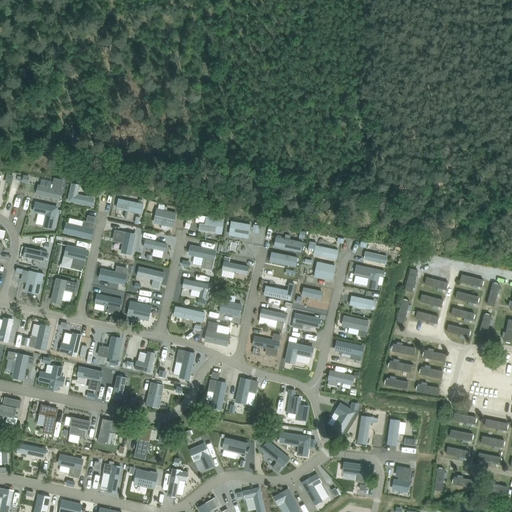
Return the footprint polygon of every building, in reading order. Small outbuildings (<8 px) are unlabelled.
[(7,174),(5,183),(12,184),(14,175),(7,174)] [(38,185),(36,194),(60,199),(62,190),(64,180),(54,178),(52,188),(38,185)] [(70,189),(68,201),(93,206),(94,197),(78,194),(80,185),(71,183),(70,189)] [(118,198),(116,209),(142,214),(144,203),(118,198)] [(36,201),(33,212),(45,215),(43,227),(53,229),(59,206),(36,201)] [(157,209),(154,223),(173,227),(177,213),(166,211),(163,210),(157,209)] [(197,215),(196,222),(200,223),(198,231),(222,234),(225,219),(206,216),(206,217),(197,215)] [(66,222),(64,232),(65,233),(91,238),(95,223),(84,221),(83,227),(69,223),(66,222)] [(231,221),(229,235),(248,239),(251,224),(231,221)] [(116,230),(114,239),(125,241),(124,244),(123,245),(122,250),(123,251),(122,252),(131,254),(135,235),(116,230)] [(303,241),(276,236),(274,246),(301,252),(303,241)] [(167,243),(146,239),(144,246),(165,251),(167,249),(167,246),(167,243)] [(310,241),(308,250),(314,252),(314,254),(337,259),(339,250),(316,245),(317,242),(310,241)] [(67,244),(64,256),(73,258),(71,266),(83,269),(88,249),(67,244)] [(191,246),(189,254),(195,255),(206,257),(203,267),(212,269),(215,251),(191,246)] [(48,252),(29,248),(27,257),(46,261),(48,252)] [(272,251),(269,261),(296,267),(298,257),(272,251)] [(364,259),(386,264),(387,256),(365,251),(364,259)] [(223,270),(235,272),(247,275),(249,266),(224,261),(222,269),(223,270)] [(317,261),(314,277),(333,281),(336,265),(317,261)] [(356,275),(354,283),(367,286),(367,287),(377,289),(380,277),(383,277),(385,271),(356,264),(354,275),(356,275)] [(101,269),(99,278),(124,284),(127,269),(119,267),(117,273),(101,269)] [(139,267),(137,275),(162,281),(164,272),(139,267)] [(414,291),(418,269),(409,267),(405,289),(414,291)] [(29,270),(25,291),(39,294),(44,274),(29,270)] [(463,273),(460,281),(482,287),(484,279),(463,273)] [(427,276),(425,284),(446,289),(449,281),(427,276)] [(56,278),(51,301),(62,303),(62,300),(65,290),(73,292),(77,293),(79,283),(56,278)] [(185,279),(183,287),(192,289),(191,295),(200,297),(206,298),(209,284),(185,279)] [(268,286),(266,296),(291,301),(293,291),(294,283),(289,282),(287,290),(268,286)] [(494,305),(500,284),(493,282),(487,303),(494,305)] [(304,287),(302,295),(321,300),(323,291),(304,287)] [(456,298),(478,302),(479,295),(457,291),(456,298)] [(97,293),(95,303),(96,304),(105,306),(109,306),(108,312),(120,315),(121,309),(123,299),(97,293)] [(422,294),(420,302),(442,306),(444,298),(422,294)] [(349,305),(373,310),(375,300),(351,295),(349,305)] [(402,298),(397,320),(405,322),(410,300),(402,298)] [(222,299),(220,312),(239,316),(241,304),(222,299)] [(131,300),(127,316),(149,321),(152,305),(131,300)] [(454,306),(452,313),(473,321),(475,313),(454,306)] [(180,307),(178,317),(202,322),(205,312),(180,307)] [(262,308),(260,317),(268,318),(267,325),(283,329),(286,314),(262,308)] [(437,324),(439,316),(418,309),(416,317),(437,324)] [(478,334),(486,337),(492,315),(485,313),(478,334)] [(294,327),(293,331),(298,332),(299,329),(299,328),(301,328),(302,323),(304,324),(319,327),(320,319),(296,314),(293,327),(294,327)] [(344,316),(342,325),(349,327),(348,333),(358,335),(365,337),(367,330),(369,321),(344,316)] [(0,339),(9,341),(13,321),(12,320),(11,320),(6,318),(5,319),(4,319),(1,330),(0,329),(0,339)] [(511,342),(511,318),(509,318),(503,340),(511,342)] [(207,329),(204,341),(228,346),(230,334),(229,334),(217,332),(218,325),(219,323),(209,321),(207,329)] [(449,323),(447,331),(469,336),(471,328),(449,323)] [(46,350),(51,327),(42,325),(39,338),(32,337),(30,346),(46,350)] [(62,343),(60,352),(77,356),(82,336),(81,335),(80,334),(75,333),(74,334),(73,334),(70,345),(62,343)] [(255,335),(252,346),(266,348),(265,354),(277,357),(280,341),(255,335)] [(100,346),(98,355),(116,359),(121,338),(113,337),(110,348),(100,346)] [(337,340),(335,350),(351,354),(350,359),(361,361),(364,346),(337,340)] [(289,341),(285,362),(295,364),(296,361),(297,354),(310,357),(312,358),(314,347),(289,341)] [(414,355),(415,347),(394,343),(392,351),(414,355)] [(177,358),(174,374),(180,375),(180,376),(189,378),(195,353),(180,350),(178,358),(177,358)] [(424,357),(445,362),(447,354),(425,350),(424,357)] [(136,360),(134,368),(151,373),(153,364),(156,353),(148,351),(147,353),(140,351),(138,360),(136,360)] [(9,352),(8,358),(17,360),(14,375),(23,377),(28,356),(9,352)] [(389,368),(411,372),(412,365),(390,360),(389,368)] [(40,371),(38,381),(49,384),(48,389),(58,391),(59,386),(63,387),(66,376),(62,375),(64,367),(54,364),(53,366),(48,364),(46,372),(40,371)] [(80,367),(78,375),(92,378),(90,388),(98,390),(102,372),(80,367)] [(420,374),(442,379),(444,371),(422,367),(420,374)] [(328,380),(352,385),(354,376),(330,370),(328,380)] [(122,397),(127,377),(117,375),(113,395),(122,397)] [(386,385),(407,390),(409,382),(387,377),(386,385)] [(242,378),(237,402),(253,405),(258,382),(242,378)] [(210,379),(208,391),(214,392),(211,408),(222,410),(227,383),(210,379)] [(152,382),(146,404),(159,407),(164,385),(152,382)] [(439,396),(440,388),(419,383),(417,391),(439,396)] [(2,404),(0,412),(0,413),(6,415),(6,416),(8,416),(8,415),(14,417),(16,408),(20,409),(22,401),(5,397),(3,405),(2,404)] [(290,397),(286,411),(295,414),(294,419),(303,422),(306,408),(297,406),(299,399),(290,397)] [(341,415),(334,427),(342,432),(354,412),(341,404),(336,412),(341,415)] [(41,405),(39,414),(48,416),(45,426),(44,431),(52,433),(58,408),(41,405)] [(453,420),(475,425),(477,417),(455,413),(453,420)] [(362,415),(358,443),(368,444),(371,422),(378,423),(379,418),(362,415)] [(67,417),(65,424),(70,425),(69,425),(71,426),(70,434),(69,441),(79,443),(80,436),(86,437),(88,429),(89,430),(91,421),(71,416),(71,418),(67,417)] [(103,419),(98,442),(108,444),(111,430),(122,433),(124,423),(103,419)] [(400,420),(391,419),(387,444),(397,446),(400,420)] [(508,423),(486,419),(485,426),(506,431),(508,423)] [(141,427),(134,457),(146,460),(152,429),(141,427)] [(451,429),(450,437),(472,442),(473,434),(451,429)] [(287,433),(286,442),(300,445),(298,454),(307,455),(310,437),(287,433)] [(505,440),(483,436),(482,443),(504,448),(505,440)] [(245,454),(248,442),(225,437),(222,449),(245,454)] [(268,441),(262,448),(278,461),(273,467),(278,471),(285,463),(289,459),(268,441)] [(47,449),(19,443),(17,452),(45,458),(47,449)] [(204,443),(190,449),(195,460),(201,458),(206,469),(214,465),(204,443)] [(469,459),(470,451),(448,446),(447,454),(469,459)] [(502,457),(480,453),(479,460),(500,465),(502,457)] [(61,455),(59,464),(61,464),(60,471),(70,473),(70,475),(79,477),(83,460),(61,455)] [(344,463),(343,472),(344,472),(359,474),(358,481),(367,482),(369,466),(344,463)] [(106,464),(104,472),(111,473),(108,490),(116,492),(121,467),(106,464)] [(395,479),(393,489),(408,492),(412,468),(397,466),(395,476),(399,477),(398,479),(395,479)] [(438,468),(435,490),(443,491),(446,469),(438,468)] [(173,469),(168,495),(176,496),(179,479),(186,481),(188,472),(173,469)] [(138,470),(135,484),(154,488),(157,473),(151,471),(150,473),(138,470)] [(317,474),(302,483),(315,505),(322,500),(314,486),(321,482),(317,474)] [(454,477),(453,485),(475,488),(476,480),(454,477)] [(487,481),(485,489),(507,495),(509,487),(487,481)] [(265,511),(260,487),(243,491),(245,499),(246,499),(254,497),(257,509),(257,511),(265,511)] [(0,488),(0,496),(3,497),(0,511),(8,511),(13,491),(0,488)] [(301,511),(288,488),(273,497),(278,505),(279,505),(285,501),(290,511),(301,511)] [(38,494),(34,511),(46,511),(50,497),(38,494)] [(215,498),(198,508),(200,511),(210,511),(219,505),(215,498)] [(63,501),(60,511),(79,511),(81,505),(63,501)]
